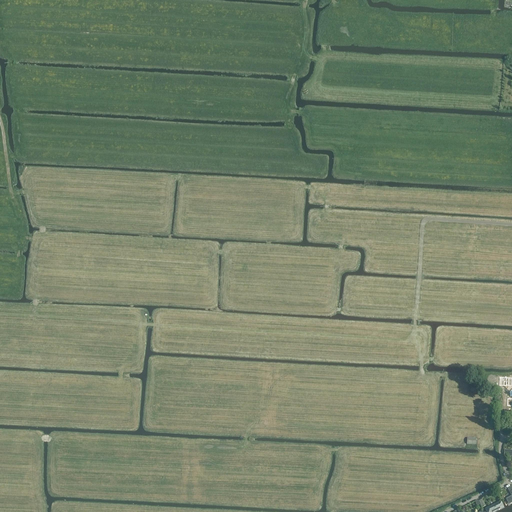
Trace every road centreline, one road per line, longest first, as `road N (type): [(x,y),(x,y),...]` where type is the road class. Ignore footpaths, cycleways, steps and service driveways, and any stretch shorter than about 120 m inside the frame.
road 1 (track): [(0,315),(415,336)]
road 2 (track): [(415,336),(423,222),(511,224)]
road 3 (track): [(329,448),(480,455),(485,442),(502,444)]
road 4 (track): [(249,135),(288,129),(306,0)]
road 5 (track): [(485,442),(484,413),(447,374),(424,374),(415,336)]
road 6 (unclassified): [(445,511),(507,482),(501,447),(511,437)]
